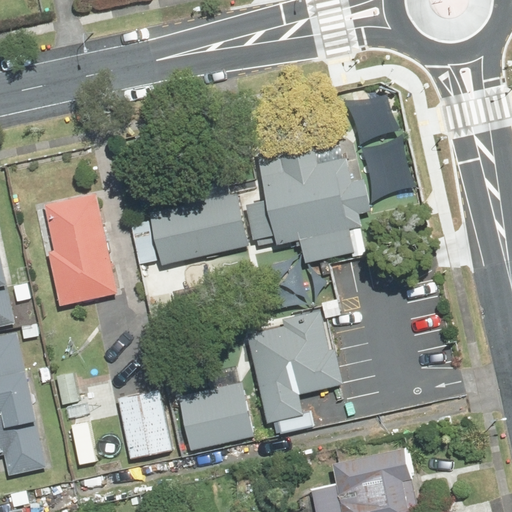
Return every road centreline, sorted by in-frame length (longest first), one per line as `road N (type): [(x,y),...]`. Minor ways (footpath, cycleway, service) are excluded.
road 1 (residential): [(0,96),(251,42)]
road 2 (residential): [(397,41),(355,35),(251,42)]
